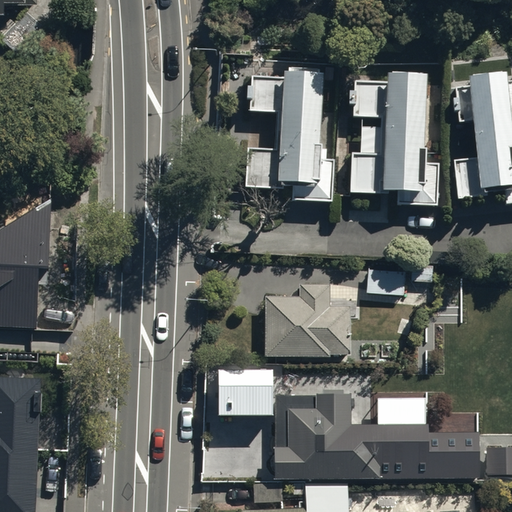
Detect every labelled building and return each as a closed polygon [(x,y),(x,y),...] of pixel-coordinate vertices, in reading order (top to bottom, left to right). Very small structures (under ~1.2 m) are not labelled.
[(0,0),(0,23),(4,24),(4,13),(25,13),(25,10),(36,10),(35,0),(0,0)] [(0,41),(0,43),(19,61),(45,33),(25,15),(0,41)] [(246,150),(246,194),(288,194),(288,192),(291,192),(291,206),(332,206),(332,163),(321,163),(321,152),(320,152),(320,124),(324,124),(324,107),(322,107),(322,81),(319,81),(319,74),(288,74),(288,80),(250,79),(250,90),(246,90),(246,107),(249,107),(249,117),(274,117),(274,150),(246,150)] [(424,167),(425,83),(421,83),(422,77),(391,76),(391,81),(386,81),(386,84),(354,83),(353,97),(348,97),(348,111),(353,111),(353,122),(379,122),(379,158),(350,157),(349,200),(397,201),(397,210),(437,210),(438,168),(424,167)] [(454,164),(452,165),(456,204),(504,199),(505,208),(511,207),(511,81),(506,82),(505,80),(501,80),(501,77),(471,80),(472,83),(467,84),(468,90),(454,91),(455,103),(452,103),(453,118),(458,118),(459,127),(472,126),(475,162),(466,162),(466,160),(454,161),(454,164)] [(0,289),(39,292),(40,252),(0,250),(0,289)] [(367,272),(366,296),(404,299),(405,274),(367,272)] [(330,289),(299,289),(299,301),(264,301),(264,360),(329,360),(329,359),(349,359),(349,319),(359,319),(359,310),(356,310),(356,301),(346,301),(346,298),(330,298),(330,289)] [(71,359),(72,334),(10,332),(9,357),(71,359)] [(222,372),(224,418),(267,417),(265,370),(222,372)] [(353,400),(273,399),(273,484),(381,485),(381,483),(478,483),(478,436),(470,436),(470,432),(442,432),(442,436),(426,436),(426,424),(376,423),(376,429),(350,429),(350,412),(353,412),(353,400)] [(493,467),(494,480),(511,479),(511,456),(494,457),(494,459),(486,459),(487,467),(493,467)] [(253,486),(253,506),(281,506),(280,489),(270,489),(270,486),(253,486)] [(305,511),(271,511),(348,511),(348,487),(305,488),(305,489),(293,489),(293,498),(305,497),(305,511)]
